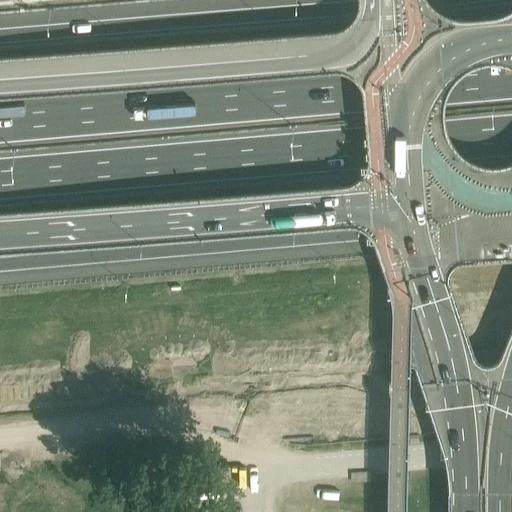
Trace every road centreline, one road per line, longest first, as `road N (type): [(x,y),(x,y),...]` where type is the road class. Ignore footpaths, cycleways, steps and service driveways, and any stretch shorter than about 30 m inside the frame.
road 1 (motorway): [(0,273),(511,226)]
road 2 (motorway): [(0,181),(511,137)]
road 3 (motorway): [(511,77),(0,119)]
road 4 (motorway): [(0,221),(409,187)]
road 5 (motorway): [(401,0),(0,36)]
road 6 (motorway): [(371,0),(364,31),(325,51),(0,81)]
road 7 (primary): [(409,187),(459,402),(464,511)]
road 8 (unclassified): [(511,451),(271,472)]
road 9 (primary): [(511,29),(454,48),(420,86),(406,130),(409,187)]
road 10 (primary): [(498,511),(497,451),(511,370)]
